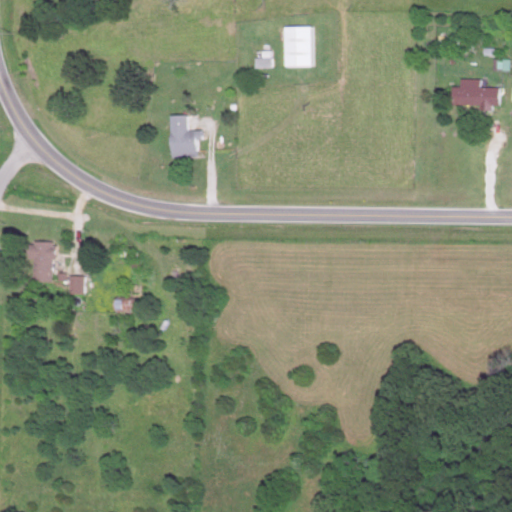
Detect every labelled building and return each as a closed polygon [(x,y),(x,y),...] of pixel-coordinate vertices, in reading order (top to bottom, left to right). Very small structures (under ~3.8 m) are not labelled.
[(283,67),(312,67),(312,28),(283,28),(283,67)] [(450,108),(497,108),(497,89),(479,89),(479,81),(458,81),(458,88),(450,88),(450,108)] [(168,117),(168,158),(202,158),(202,131),(186,132),(186,116),(168,117)] [(25,243),(24,283),(50,284),(51,243),(25,243)] [(68,278),(68,295),(83,295),(83,278),(68,278)]
